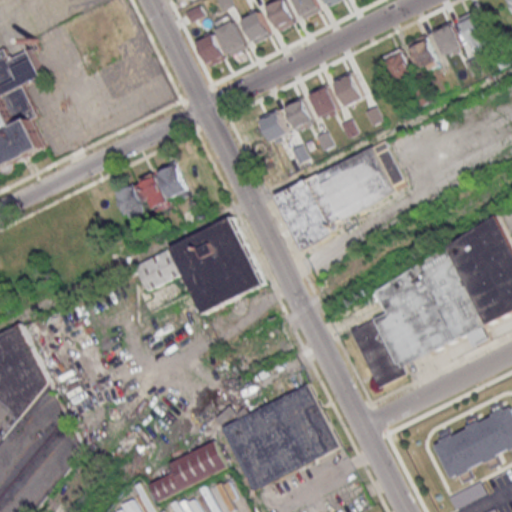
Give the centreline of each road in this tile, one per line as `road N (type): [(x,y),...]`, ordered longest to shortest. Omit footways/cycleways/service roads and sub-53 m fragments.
road 1 (residential): [(403,511),(147,0)]
road 2 (residential): [(202,109),(419,0)]
road 3 (residential): [(0,210),(202,109)]
road 4 (residential): [(511,351),(360,427)]
